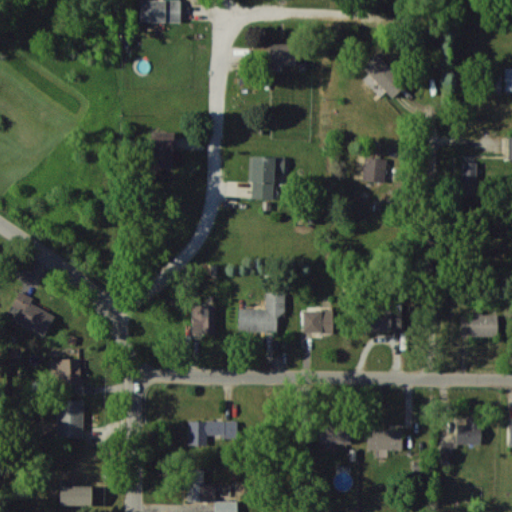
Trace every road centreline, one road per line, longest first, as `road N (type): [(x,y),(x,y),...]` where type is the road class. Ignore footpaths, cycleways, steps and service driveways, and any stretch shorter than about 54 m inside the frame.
road 1 (residential): [(142,372),(511,378)]
road 2 (residential): [(110,310),(215,228),(230,10)]
road 3 (residential): [(0,220),(87,284),(142,372),(138,511)]
road 4 (residential): [(230,10),(397,10)]
